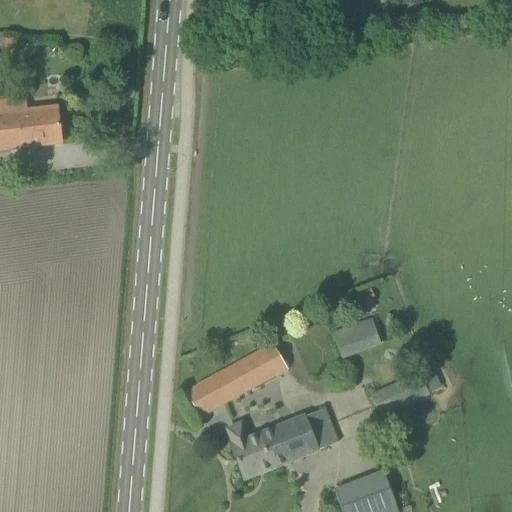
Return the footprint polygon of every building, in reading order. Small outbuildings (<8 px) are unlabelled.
[(396,0),(398,8),(423,6),(422,0),(396,0)] [(3,99),(0,99),(0,151),(61,144),(58,110),(25,114),(23,101),(3,103),(3,99)] [(380,347),(371,323),(333,336),(342,360),(380,347)] [(185,394),(201,419),(287,370),(272,344),(185,394)] [(375,383),(366,387),(380,419),(428,397),(418,374),(379,392),(375,383)] [(244,481),(340,443),(326,411),(248,441),(242,426),(228,431),(233,446),(231,447),(244,481)] [(398,511),(383,472),(335,491),(343,511),(398,511)]
